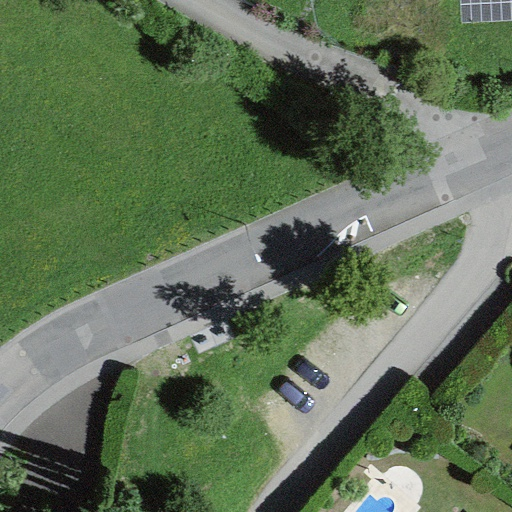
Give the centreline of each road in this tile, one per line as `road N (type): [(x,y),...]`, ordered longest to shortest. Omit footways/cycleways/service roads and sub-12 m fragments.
road 1 (residential): [(511,154),(78,341),(0,390)]
road 2 (residential): [(511,184),(505,230),(292,475),(276,511)]
